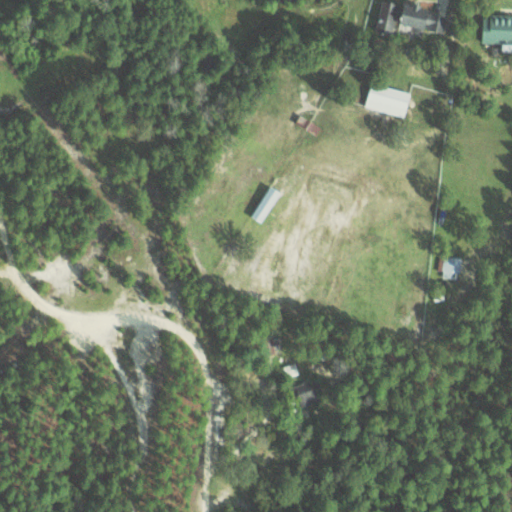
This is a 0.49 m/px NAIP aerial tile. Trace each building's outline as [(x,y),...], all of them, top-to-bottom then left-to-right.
[(375,31),(392,34),(393,29),(422,33),(423,30),(443,33),(447,12),(380,1),(375,31)] [(511,15),(481,15),(480,43),(511,43),(511,15)] [(403,115),(409,92),(369,83),(364,106),(403,115)] [(279,191),(269,184),(250,214),(260,221),(279,191)] [(459,272),(461,256),(443,254),(441,276),(452,277),(452,271),(459,272)] [(323,397),(316,377),(292,386),(299,405),(323,397)]
